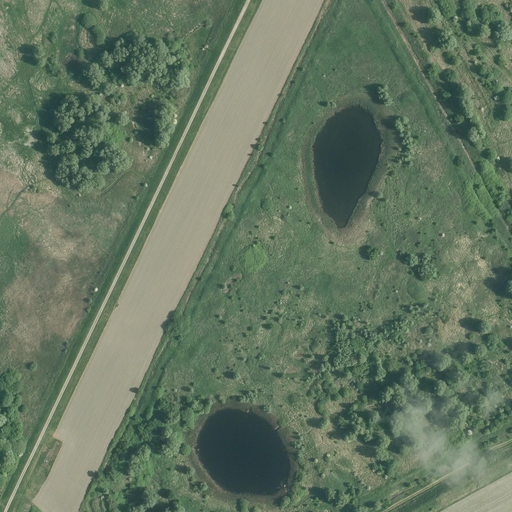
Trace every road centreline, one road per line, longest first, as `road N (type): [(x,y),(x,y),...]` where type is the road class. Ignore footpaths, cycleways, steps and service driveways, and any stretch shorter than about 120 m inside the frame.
road 1 (track): [(8,511),(250,0)]
road 2 (track): [(511,194),(401,0)]
